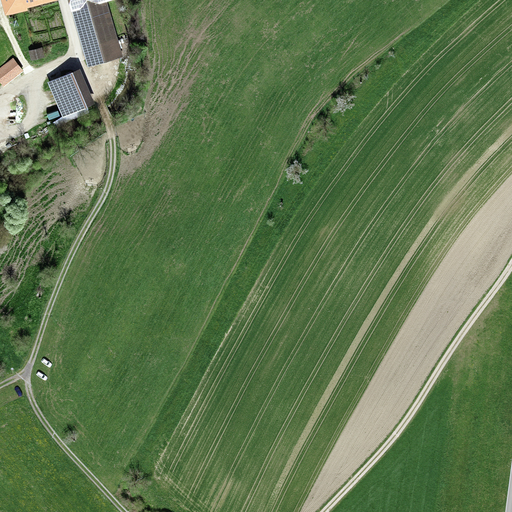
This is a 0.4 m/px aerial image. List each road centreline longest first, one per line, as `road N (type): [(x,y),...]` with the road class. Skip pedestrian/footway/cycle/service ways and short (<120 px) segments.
road 1 (track): [(125,511),(44,421),(28,380),(56,289),(111,176),(112,139),(98,101)]
road 2 (track): [(511,264),(394,438),(323,511)]
